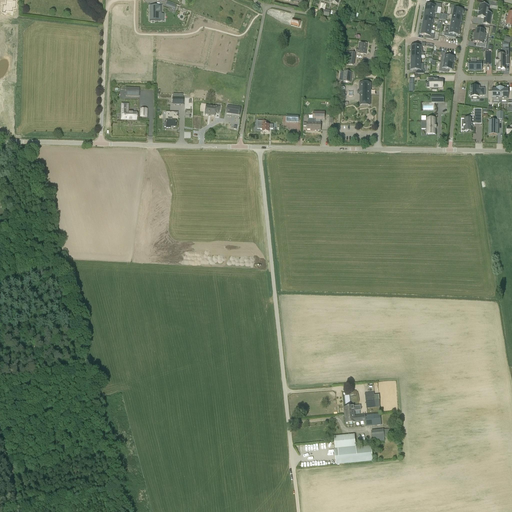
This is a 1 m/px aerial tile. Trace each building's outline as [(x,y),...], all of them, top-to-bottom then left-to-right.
[(3,4),(2,13),(5,13),(5,11),(12,12),(13,8),(15,8),(16,1),(13,1),(13,0),(5,0),(6,5),(3,4)] [(435,13),(434,14),(436,14),(437,8),(441,8),(441,5),(432,3),(432,7),(426,5),(425,12),(435,13)] [(491,19),(487,18),(489,6),(487,6),(487,5),(482,4),(482,5),(480,5),(479,10),(478,10),(479,10),(479,12),(478,12),(478,13),(479,13),(478,18),(484,19),(483,25),(489,26),(491,19)] [(452,16),(462,18),(462,15),(463,15),(464,12),(463,12),(463,11),(457,10),(457,7),(450,5),(449,9),(452,9),(450,16),(452,16)] [(160,15),(161,15),(161,6),(161,7),(155,7),(155,6),(150,6),(150,21),(155,21),(160,21),(160,15)] [(291,25),(299,27),(301,21),(292,19),(292,20),(292,23),(291,23),(291,25)] [(450,28),(449,27),(448,34),(445,33),(444,37),(452,38),(453,35),(459,36),(459,35),(460,35),(460,32),(459,32),(460,30),(450,28)] [(475,30),(474,36),(484,38),(485,34),(488,35),(489,29),(483,28),(482,31),(475,30)] [(431,31),(421,29),(421,32),(420,31),(420,34),(420,35),(426,36),(426,39),(433,40),(434,35),(431,34),(431,31)] [(484,42),(484,38),(474,36),(473,43),(480,44),(479,47),(486,49),(487,43),(484,42)] [(358,54),(366,54),(367,44),(359,43),(358,54)] [(422,53),(422,47),(425,47),(425,44),(417,44),(417,47),(411,47),(410,47),(410,51),(411,51),(411,53),(422,53)] [(345,52),(344,65),(354,66),(355,54),(345,52)] [(496,60),(496,65),(497,65),(497,70),(505,70),(505,61),(509,61),(509,52),(502,52),(502,56),(497,56),(497,60),(496,60)] [(441,62),(453,64),(454,62),(455,62),(455,59),(454,59),(455,58),(447,57),(448,54),(441,53),(440,56),(442,56),(441,62)] [(471,63),(468,63),(468,64),(466,64),(466,68),(468,68),(468,72),(482,72),(482,63),(476,63),(476,60),(471,60),(471,63)] [(453,64),(441,62),(439,72),(446,73),(446,70),(452,71),(453,64)] [(421,65),(411,65),(410,71),(415,71),(417,71),(417,74),(424,74),(424,71),(423,71),(423,65),(421,65)] [(344,72),(343,82),(350,83),(351,73),(344,72)] [(430,84),(430,88),(431,88),(431,90),(438,90),(438,88),(442,88),(442,80),(438,80),(438,78),(428,78),(428,84),(430,84)] [(371,83),(360,83),(359,95),(360,95),(360,103),(370,103),(370,96),(371,83)] [(479,96),(484,96),(484,90),(479,90),(479,87),(471,87),(471,92),(469,92),(469,96),(470,96),(470,97),(479,97),(479,96)] [(492,89),(492,95),(488,95),(488,104),(492,104),(492,100),(500,100),(500,89),(496,89),(492,89)] [(504,89),(500,89),(500,100),(508,100),(508,104),(511,104),(511,100),(511,95),(508,95),(508,89),(504,89)] [(205,109),(204,115),(213,116),(215,116),(215,114),(215,113),(219,114),(220,107),(215,106),(215,107),(208,106),(206,106),(205,109)] [(240,108),(227,106),(226,114),(239,116),(240,108)] [(128,107),(122,107),(121,113),(124,113),(124,120),(136,120),(136,113),(127,113),(128,107)] [(474,125),(474,119),(482,119),(482,110),(474,110),(474,116),(469,116),(469,120),(461,120),(461,127),(463,127),(464,127),(464,132),(468,132),(468,131),(472,131),(472,125),(474,125)] [(200,111),(191,111),(190,121),(199,122),(200,119),(202,119),(202,115),(200,115),(200,111)] [(166,120),(166,123),(164,123),(164,127),(166,127),(165,128),(170,128),(175,128),(176,120),(177,120),(177,113),(170,113),(170,120),(166,120)] [(314,120),(309,120),(308,123),(304,123),(303,127),(307,127),(307,130),(313,130),(313,131),(321,131),(321,124),(314,124),(314,120)] [(426,135),(436,135),(436,120),(427,120),(427,122),(421,122),(421,130),(427,130),(426,135)] [(258,121),(258,129),(262,130),(263,130),(263,132),(269,133),(269,129),(273,129),(273,127),(273,125),(269,125),(266,125),(266,122),(262,122),(258,121)] [(497,133),(497,122),(489,122),(489,133),(497,133)] [(374,391),(365,392),(366,406),(367,409),(380,407),(379,395),(374,396),(374,391)] [(380,414),(355,416),(355,411),(361,411),(360,406),(354,407),(344,408),(345,423),(365,421),(366,427),(381,425),(380,414)] [(391,437),(390,429),(383,430),(371,431),(372,442),(385,441),(384,438),(391,437)] [(355,447),(354,435),(334,437),(335,449),(355,447)] [(373,461),(371,446),(334,450),(330,450),(331,456),(335,455),(336,465),(373,461)]
